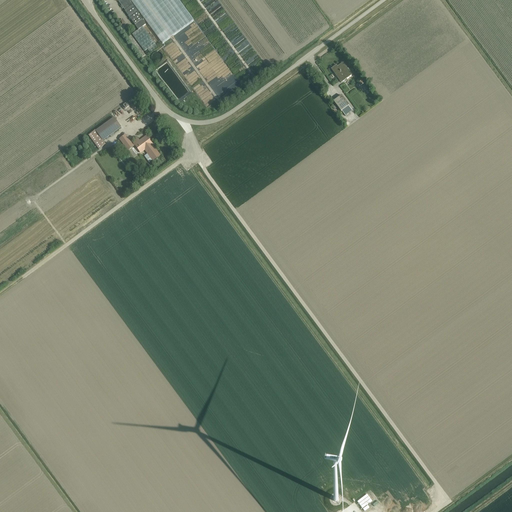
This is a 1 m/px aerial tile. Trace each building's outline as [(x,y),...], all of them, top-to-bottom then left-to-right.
[(119,0),(118,1),(125,11),(124,11),(138,30),(146,25),(142,20),(138,15),(139,15),(128,0),(119,0)] [(194,20),(178,0),(129,0),(162,44),(194,20)] [(158,48),(143,27),(132,35),(145,52),(147,50),(150,54),(158,48)] [(337,67),(336,65),(331,69),(339,80),(340,79),(342,82),(351,75),(342,63),(337,67)] [(192,89),(201,82),(197,77),(188,84),(192,89)] [(341,112),(349,106),(341,96),(333,102),(341,112)] [(113,118),(95,131),(102,141),(121,128),(113,118)] [(102,141),(95,131),(88,136),(98,149),(105,145),(102,141)] [(128,151),(136,145),(135,144),(134,145),(126,135),(119,140),(128,151)] [(136,145),(141,152),(145,149),(153,160),(159,155),(151,144),(152,144),(146,137),(139,142),(137,139),(133,142),(135,144),(136,145)] [(341,500),(341,499),(341,498),(340,498),(340,497),(339,496),(338,495),(337,495),(336,495),(335,495),(334,495),(333,495),(333,496),(332,496),(332,497),(331,497),(331,498),(331,499),(331,500),(331,501),(331,502),(332,502),(332,503),(333,503),(333,504),(334,504),(335,504),(335,505),(336,505),(337,504),(338,504),(339,503),(340,502),(340,501),(341,501),(341,500)]
